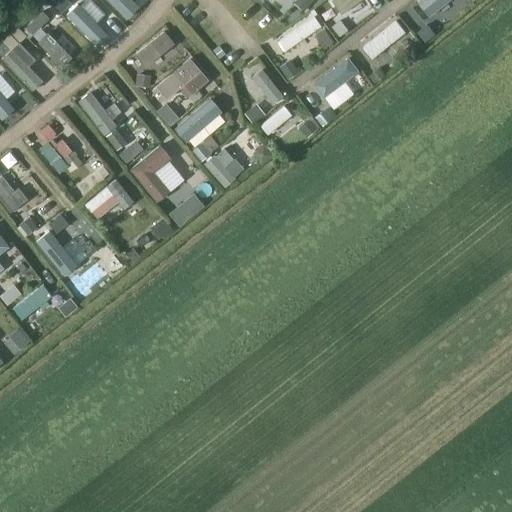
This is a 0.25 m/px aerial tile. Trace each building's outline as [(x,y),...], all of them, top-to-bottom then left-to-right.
[(120,0),(102,0),(121,16),(128,7),(120,0)] [(333,0),(331,2),(340,14),(360,0),(333,0)] [(425,0),(410,13),(418,22),(446,0),(425,0)] [(88,21),(94,16),(83,3),(69,16),(94,44),(102,37),(88,21)] [(313,18),(278,42),(284,51),(319,27),(313,18)] [(395,22),(362,48),(371,59),(404,33),(395,22)] [(143,66),(173,43),(163,32),(134,55),(143,66)] [(58,37),(54,42),(46,34),(37,43),(61,67),(70,58),(63,51),(67,47),(58,37)] [(28,66),(34,60),(10,35),(0,44),(0,57),(31,91),(42,81),(28,66)] [(184,55),(198,66),(204,57),(190,47),(184,55)] [(358,72),(347,58),(312,85),(323,99),(358,72)] [(187,98),(207,80),(189,59),(156,88),(166,99),(179,88),(187,98)] [(265,69),(254,78),(276,106),(287,98),(265,69)] [(109,107),(104,110),(90,92),(77,102),(103,135),(116,126),(112,120),(116,116),(109,107)] [(185,143),(221,112),(209,99),(174,130),(185,143)] [(283,107),(259,126),(267,135),(290,116),(283,107)] [(116,151),(126,143),(115,129),(105,137),(116,151)] [(59,174),(68,167),(61,159),(71,151),(61,140),(52,147),(47,141),(37,149),(59,174)] [(130,171),(156,203),(171,191),(156,173),(172,159),(161,146),(130,171)] [(224,167),(233,160),(223,149),(204,164),(225,187),(234,178),(224,167)] [(17,189),(13,193),(1,177),(0,178),(0,201),(9,213),(26,200),(17,189)] [(115,181),(84,205),(90,213),(112,195),(123,209),(132,202),(115,181)] [(179,234),(200,227),(195,211),(174,219),(179,234)] [(47,213),(34,221),(41,231),(54,223),(47,213)] [(72,269),(47,236),(37,244),(62,277),(72,269)] [(94,264),(64,287),(71,297),(102,274),(94,264)] [(49,298),(50,296),(43,287),(13,311),(21,320),(36,307),(40,312),(52,302),(49,298)] [(0,308),(0,315),(5,323),(15,316),(7,304),(0,308)]
